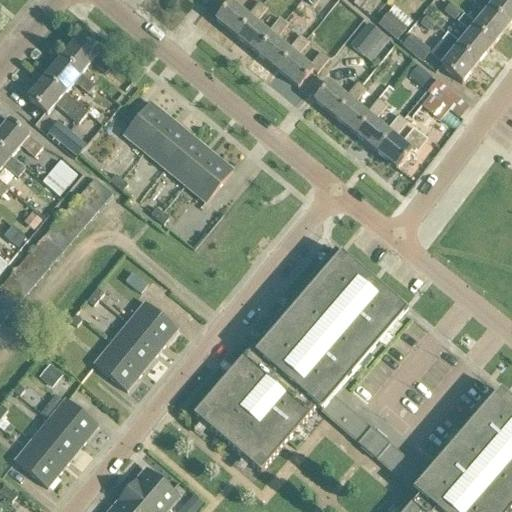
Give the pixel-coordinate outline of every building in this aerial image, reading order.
[(317,3),(312,0),(309,0),(306,4),(312,9),(317,3)] [(489,13),(491,10),(479,0),(478,0),(473,8),(485,18),(476,30),(473,32),(494,49),(510,30),(489,13)] [(511,0),(499,0),(491,10),(489,13),(510,30),(511,27),(511,0)] [(354,7),(361,14),(367,7),(360,1),(354,7)] [(267,14),(263,10),(259,7),(247,21),(230,8),(215,25),(236,43),(251,25),(255,28),(267,14)] [(461,17),(450,8),(444,16),(455,24),(461,17)] [(407,34),(388,18),(378,30),(397,46),(407,34)] [(473,32),(476,30),(463,19),(456,27),(469,38),(460,49),(458,52),(478,69),(494,49),(473,32)] [(434,28),(426,20),(419,28),(428,36),(434,28)] [(275,45),(287,31),(279,24),(267,38),(255,28),(251,25),(236,43),(257,60),(271,42),(275,45)] [(369,27),(351,48),(363,58),(381,37),(369,27)] [(431,58),(407,38),(399,47),(423,68),(431,58)] [(458,52),(460,49),(447,38),(441,46),(454,57),(442,71),(462,88),(478,69),(458,52)] [(80,41),(62,63),(81,79),(82,78),(91,67),(105,79),(114,69),(100,57),(99,58),(80,41)] [(308,47),(304,44),(300,41),(288,55),(275,45),(271,42),(257,60),(277,76),(292,59),(296,62),(308,47)] [(292,59),(277,76),(298,94),(312,76),(316,79),(328,64),(320,57),(308,72),(296,62),(292,59)] [(62,63),(45,83),(65,99),(65,98),(74,88),(88,99),(96,90),(82,78),(81,79),(62,63)] [(88,118),(65,98),(65,99),(45,83),(29,102),(48,119),(58,107),(81,127),(88,118)] [(451,98),(436,86),(426,98),(441,110),(451,98)] [(365,94),(361,91),(357,88),(345,102),(328,88),(314,106),(335,123),(349,106),(353,109),(365,94)] [(386,111),(382,108),(377,104),(365,119),(353,109),(349,106),(335,123),(355,140),(370,122),(374,126),(386,111)] [(149,110),(123,140),(205,209),(231,178),(149,110)] [(395,143),(407,128),(398,121),(386,136),(374,126),(370,122),(355,140),(376,157),(390,139),(395,143)] [(9,124),(0,135),(0,153),(11,162),(21,150),(35,162),(43,152),(29,140),(29,141),(9,124)] [(75,159),(84,148),(59,127),(49,139),(75,159)] [(376,157),(396,174),(412,156),(416,159),(428,144),(414,133),(401,148),(395,143),(390,139),(376,157)] [(0,153),(0,175),(4,170),(18,182),(25,173),(11,162),(0,153)] [(78,180),(60,166),(51,176),(69,191),(78,180)] [(111,186),(117,192),(122,185),(116,180),(111,186)] [(88,193),(106,208),(113,200),(95,185),(88,193)] [(129,190),(122,185),(117,192),(123,197),(129,190)] [(0,201),(1,202),(8,194),(0,186),(0,201)] [(99,217),(106,208),(88,193),(80,201),(99,217)] [(92,225),(99,217),(80,201),(73,209),(92,225)] [(85,233),(92,225),(73,209),(66,218),(85,233)] [(151,219),(158,225),(163,218),(157,213),(151,219)] [(77,242),(85,233),(66,218),(59,226),(77,242)] [(170,224),(163,218),(158,225),(165,230),(170,224)] [(70,250),(77,242),(59,226),(52,234),(70,250)] [(45,242),(63,258),(70,250),(52,234),(45,242)] [(56,266),(63,258),(45,242),(38,251),(56,266)] [(49,275),(56,266),(38,251),(31,259),(49,275)] [(375,436),(330,398),(330,397),(402,314),(335,256),(193,420),(261,478),(318,411),(359,447),(358,448),(361,451),(363,449),(375,459),(373,462),(377,465),(378,463),(420,499),(408,511),(511,511),(511,408),(504,401),(432,485),(387,446),(385,448),(373,438),(375,436)] [(24,267),(42,283),(49,275),(31,259),(24,267)] [(495,260),(480,279),(495,291),(510,273),(495,260)] [(0,280),(8,270),(0,263),(0,280)] [(35,291),(42,283),(24,267),(17,275),(35,291)] [(28,299),(35,291),(17,275),(9,284),(28,299)] [(21,308),(28,299),(9,284),(2,292),(21,308)] [(0,304),(14,316),(21,308),(2,292),(0,294),(0,304)] [(98,294),(93,300),(100,305),(105,299),(98,294)] [(95,312),(100,305),(93,300),(88,306),(95,312)] [(0,318),(6,324),(14,316),(0,304),(0,318)] [(145,308),(128,329),(161,356),(178,335),(145,308)] [(83,326),(76,320),(70,327),(77,333),(83,326)] [(128,329),(111,350),(144,377),(161,356),(128,329)] [(111,350),(94,371),(127,398),(144,377),(111,350)] [(50,389),(59,378),(50,371),(41,382),(50,389)] [(26,395),(19,389),(14,396),(20,401),(26,395)] [(66,405),(49,426),(82,453),(99,432),(66,405)] [(0,411),(0,419),(3,422),(8,416),(1,410),(0,411)] [(49,426),(32,446),(65,473),(82,453),(49,426)] [(32,446),(15,467),(48,494),(65,473),(32,446)] [(144,511),(170,511),(178,503),(146,476),(127,497),(144,511)] [(0,497),(6,503),(12,496),(6,490),(0,496),(0,497)] [(18,502),(12,496),(6,503),(12,509),(18,502)] [(144,511),(127,497),(114,511),(144,511)]
